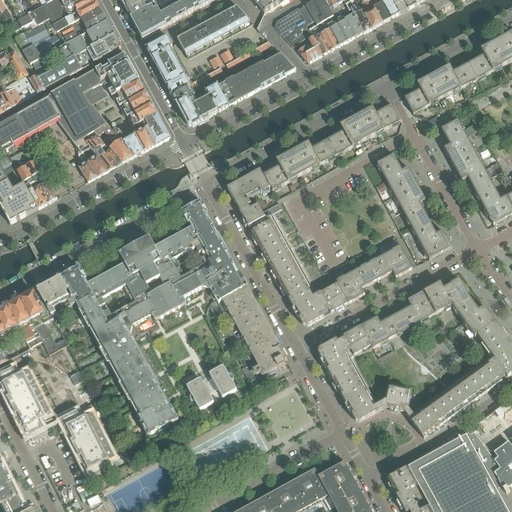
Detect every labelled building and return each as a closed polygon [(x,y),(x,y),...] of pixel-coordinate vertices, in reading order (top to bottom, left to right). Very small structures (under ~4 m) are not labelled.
[(11,9),(6,0),(0,0),(0,12),(2,16),(13,36),(33,24),(29,16),(14,24),(7,11),(11,9)] [(20,0),(6,0),(11,9),(14,15),(25,9),(23,6),(20,0)] [(54,27),(96,4),(94,0),(69,0),(74,8),(50,21),(54,27)] [(150,10),(150,9),(144,0),(119,0),(131,20),(150,10)] [(188,16),(195,12),(217,0),(166,0),(150,9),(150,10),(131,20),(142,41),(167,28),(171,25),(183,19),(188,16)] [(274,0),(249,0),(264,17),(281,7),(274,0)] [(333,18),(323,0),(317,0),(314,2),(326,23),(333,18)] [(341,14),(333,0),(323,0),(333,18),(341,14)] [(349,9),(344,0),(333,0),(341,14),(349,9)] [(355,0),(344,0),(349,9),(353,7),(350,3),(355,0)] [(391,21),(379,0),(376,0),(370,3),(372,6),(376,3),(378,8),(374,10),(382,26),(391,21)] [(400,17),(390,0),(379,0),(391,21),(400,17)] [(407,13),(400,0),(390,0),(400,17),(407,13)] [(425,3),(422,0),(400,0),(407,13),(416,8),(425,3)] [(326,23),(314,2),(306,7),(315,24),(317,28),(326,23)] [(382,26),(374,10),(372,6),(370,3),(369,2),(363,5),(361,6),(364,12),(362,13),(373,31),(382,26)] [(57,35),(100,11),(96,4),(54,27),(50,21),(45,24),(49,32),(51,31),(54,36),(57,35)] [(315,24),(306,7),(297,12),(307,28),(315,24)] [(364,36),(350,11),(353,9),(353,7),(349,9),(341,14),(356,40),(360,38),(364,36)] [(373,31),(362,13),(359,7),(353,9),(350,11),(364,36),(373,31)] [(252,25),(239,11),(238,10),(237,9),(235,9),(230,12),(240,31),(252,25)] [(65,40),(85,29),(85,28),(104,17),(100,11),(57,35),(64,48),(68,45),(65,40)] [(240,31),(230,12),(221,17),(231,36),(240,31)] [(309,32),(307,28),(297,12),(278,24),(276,30),(294,50),(306,40),(312,36),(309,32)] [(356,40),(341,14),(333,18),(348,44),(356,40)] [(88,34),(107,24),(104,17),(85,28),(85,29),(65,40),(68,45),(88,34)] [(231,36),(221,17),(212,22),(223,40),(231,36)] [(348,44),(333,18),(326,23),(340,49),(348,44)] [(223,40),(212,22),(204,26),(214,45),(223,40)] [(340,49),(326,23),(317,28),(331,53),(338,50),(340,49)] [(66,63),(115,37),(107,24),(88,34),(68,45),(64,48),(59,50),(66,63)] [(63,48),(57,36),(49,41),(47,39),(49,38),(43,26),(25,36),(24,35),(15,39),(30,66),(41,60),(63,48)] [(214,45),(204,26),(195,31),(205,50),(214,45)] [(331,53),(317,28),(309,32),(312,36),(324,57),(331,53)] [(205,50),(195,31),(186,36),(196,55),(205,50)] [(509,64),(511,63),(511,34),(497,42),(509,64)] [(196,55),(186,36),(177,41),(179,44),(188,60),(196,55)] [(324,57),(312,36),(306,40),(309,43),(312,48),(307,51),(305,48),(298,54),(308,66),(324,57)] [(44,92),(119,51),(120,48),(115,37),(66,63),(37,79),(37,78),(33,81),(30,82),(30,81),(29,82),(37,96),(40,94),(44,92)] [(152,60),(172,49),(167,39),(166,39),(146,49),(152,60)] [(509,64),(497,42),(481,51),(484,57),(469,65),(477,82),(509,64)] [(12,65),(8,58),(7,56),(3,48),(0,49),(0,53),(2,56),(0,57),(0,64),(3,70),(5,69),(12,65)] [(182,67),(177,58),(172,49),(152,60),(162,78),(182,67)] [(20,61),(16,54),(8,58),(12,65),(20,61)] [(139,83),(133,72),(128,63),(126,58),(122,57),(101,69),(96,72),(104,86),(108,83),(115,96),(139,83)] [(295,73),(281,57),(264,66),(263,65),(250,72),(262,91),(295,73)] [(20,61),(12,65),(5,69),(9,76),(10,77),(24,69),(20,61)] [(477,82),(469,65),(453,74),(450,68),(433,77),(446,99),(477,82)] [(172,96),(190,86),(188,82),(190,81),(187,76),(182,67),(162,78),(172,96)] [(19,83),(29,79),(29,78),(24,69),(10,77),(9,76),(0,81),(0,92),(0,93),(4,91),(19,83)] [(108,128),(95,112),(91,107),(84,97),(100,88),(104,86),(96,72),(75,84),(52,97),(0,125),(0,150),(0,151),(2,149),(4,152),(57,122),(60,127),(75,147),(108,128)] [(262,91),(250,72),(242,76),(244,79),(245,78),(247,82),(256,94),(262,91)] [(256,94),(247,82),(245,78),(244,79),(242,76),(231,82),(245,100),(256,94)] [(413,117),(437,104),(446,99),(433,77),(417,86),(420,92),(404,100),(413,117)] [(37,96),(29,82),(30,81),(29,79),(19,83),(4,91),(6,95),(15,90),(18,96),(28,91),(33,98),(35,97),(37,96)] [(229,108),(245,100),(231,82),(219,89),(218,86),(217,86),(220,92),(229,108)] [(121,107),(145,93),(139,83),(115,96),(114,97),(117,102),(116,102),(119,108),(121,107)] [(199,102),(195,94),(193,91),(191,87),(190,86),(172,96),(179,110),(189,105),(190,107),(199,102)] [(229,108),(220,92),(217,86),(206,92),(218,114),(229,108)] [(101,90),(100,88),(84,97),(91,107),(106,99),(101,90)] [(23,104),(15,90),(6,95),(14,109),(23,104)] [(14,109),(6,95),(4,91),(0,93),(0,108),(3,115),(14,109)] [(193,128),(218,114),(206,92),(205,93),(208,99),(200,104),(199,102),(190,107),(189,105),(179,110),(188,127),(193,128)] [(129,118),(152,106),(145,93),(121,107),(125,113),(124,113),(127,119),(129,118)] [(147,122),(157,116),(152,106),(129,118),(132,123),(131,124),(134,129),(138,127),(147,122)] [(369,141),(401,123),(392,107),(376,116),(373,110),(356,119),(369,141)] [(164,128),(157,116),(147,122),(153,134),(164,128)] [(336,158),(361,145),(369,141),(356,119),(340,127),(343,133),(328,142),(336,158)] [(439,127),(435,120),(428,123),(432,130),(439,127)] [(154,135),(153,134),(147,122),(138,127),(145,140),(139,144),(145,154),(155,149),(149,138),(154,135)] [(475,154),(467,139),(458,122),(441,131),(450,147),(444,150),(453,166),(475,154)] [(134,160),(113,134),(108,128),(75,147),(78,151),(78,157),(92,149),(88,144),(97,138),(98,139),(105,134),(113,145),(109,148),(123,166),(134,160)] [(169,141),(170,138),(164,128),(153,134),(154,135),(149,138),(155,149),(169,141)] [(145,154),(139,144),(134,135),(127,138),(123,139),(118,132),(113,134),(134,160),(145,154)] [(115,170),(103,153),(109,149),(105,148),(98,139),(97,138),(88,144),(92,149),(98,157),(109,173),(115,170)] [(305,176),(336,158),(328,142),(312,150),(309,144),(293,153),(305,176)] [(109,148),(109,149),(103,153),(115,170),(123,166),(109,148)] [(271,193),(297,180),(305,176),(293,153),(276,162),(279,168),(263,177),(271,193)] [(13,168),(8,159),(5,154),(0,157),(0,166),(4,173),(13,168)] [(492,186),(488,178),(475,154),(453,166),(462,183),(468,179),(476,195),(492,186)] [(109,173),(98,157),(90,162),(95,170),(93,172),(98,179),(109,173)] [(417,186),(408,169),(402,173),(394,157),(377,166),(395,198),(417,186)] [(98,179),(93,172),(95,170),(90,162),(79,170),(88,184),(98,179)] [(58,201),(38,168),(37,167),(35,163),(26,169),(47,207),(58,201)] [(9,183),(5,175),(0,166),(0,191),(1,191),(0,188),(8,184),(9,183)] [(47,207),(26,169),(17,173),(24,186),(38,212),(47,207)] [(257,201),(271,193),(263,177),(260,172),(227,190),(249,229),(252,227),(272,216),(282,211),(279,205),(264,214),(257,201)] [(38,212),(24,186),(24,187),(18,189),(14,192),(9,183),(8,184),(0,188),(1,191),(0,191),(0,207),(10,226),(38,212)] [(387,192),(384,185),(376,189),(380,196),(387,192)] [(426,202),(417,186),(395,198),(412,230),(428,221),(420,205),(426,202)] [(511,216),(511,210),(506,198),(501,201),(492,186),(476,195),(477,196),(480,195),(483,201),(480,202),(485,212),(488,211),(491,217),(489,218),(493,227),(511,216)] [(182,308),(186,306),(183,300),(203,289),(211,292),(218,305),(248,289),(240,275),(239,276),(227,255),(228,254),(219,237),(218,237),(206,216),(208,216),(201,203),(200,204),(200,203),(182,213),(183,213),(182,214),(188,226),(190,225),(192,230),(155,250),(150,242),(150,241),(149,240),(148,241),(121,255),(127,266),(88,287),(85,282),(87,281),(80,269),(79,269),(60,279),(68,292),(70,291),(77,305),(80,312),(79,312),(81,315),(77,317),(78,320),(82,318),(89,330),(90,330),(101,350),(100,351),(108,365),(109,364),(120,385),(119,386),(129,403),(130,403),(141,424),(140,424),(147,437),(148,436),(148,437),(177,421),(178,420),(171,408),(170,408),(158,387),(159,387),(149,369),(148,370),(137,349),(130,336),(132,328),(152,317),(155,322),(159,320),(159,321),(181,309),(183,308),(182,308)] [(312,289),(294,257),(272,216),(252,227),(255,232),(252,234),(289,302),(312,289)] [(436,236),(434,231),(428,221),(412,230),(429,262),(451,249),(442,233),(436,236)] [(412,271),(400,248),(368,266),(377,282),(392,274),(396,280),(412,271)] [(362,290),(367,288),(377,282),(368,266),(336,283),(338,286),(349,305),(365,296),(362,290)] [(77,305),(70,291),(68,292),(60,279),(49,285),(64,312),(77,305)] [(468,298),(459,282),(457,283),(461,289),(455,292),(452,286),(444,290),(441,285),(424,293),(436,316),(450,308),(450,309),(452,308),(453,309),(468,298)] [(64,312),(49,285),(37,291),(52,319),(64,312)] [(349,305),(338,286),(316,297),(312,289),(289,302),(299,321),(303,327),(306,328),(307,328),(324,319),(322,316),(326,314),(329,312),(330,315),(349,305)] [(217,322),(212,325),(221,341),(234,335),(263,320),(255,305),(253,303),(255,302),(248,289),(218,305),(210,309),(217,322)] [(45,325),(53,321),(52,319),(37,291),(20,301),(36,330),(42,344),(48,353),(47,354),(49,357),(58,352),(65,348),(68,347),(65,341),(56,346),(45,325)] [(437,316),(436,316),(424,293),(408,302),(411,308),(396,316),(405,333),(414,328),(416,327),(434,317),(435,317),(437,316)] [(495,324),(491,318),(484,308),(479,312),(468,298),(453,309),(473,337),(472,337),(473,338),(474,338),(474,339),(477,337),(495,324)] [(36,330),(20,301),(8,307),(19,328),(22,334),(16,337),(25,354),(33,350),(32,349),(42,344),(36,330)] [(19,328),(8,307),(0,311),(0,321),(7,334),(19,328)] [(405,333),(396,316),(380,325),(377,319),(361,328),(371,348),(372,350),(373,350),(374,350),(375,350),(375,349),(405,333)] [(59,330),(76,321),(74,317),(57,326),(59,330)] [(279,349),(263,320),(234,335),(233,336),(235,338),(238,344),(242,350),(243,350),(248,358),(247,359),(250,365),(279,349)] [(511,347),(501,331),(498,333),(493,327),(496,325),(495,324),(477,337),(494,361),(489,365),(500,380),(505,377),(507,379),(511,374),(511,347)] [(351,359),(371,348),(361,328),(343,338),(344,340),(338,344),(336,341),(319,351),(318,355),(327,371),(351,359)] [(5,362),(18,355),(13,347),(0,354),(0,353),(0,366),(6,363),(5,362)] [(287,364),(285,361),(287,361),(280,348),(279,349),(250,365),(250,366),(242,371),(250,384),(277,369),(277,370),(285,366),(287,364)] [(377,407),(355,367),(351,359),(327,371),(355,423),(359,424),(385,410),(394,412),(400,390),(390,387),(386,403),(384,402),(384,403),(377,407)] [(423,440),(487,394),(502,383),(500,380),(489,365),(486,361),(412,415),(408,409),(406,408),(410,392),(400,390),(394,412),(404,414),(423,440)] [(235,389),(231,383),(233,382),(233,380),(233,378),(232,378),(231,377),(229,376),(228,377),(225,371),(224,371),(223,368),(221,369),(211,374),(211,375),(210,376),(222,399),(224,398),(234,393),(234,392),(236,391),(234,389),(235,389)] [(46,407),(33,381),(28,372),(17,378),(13,370),(0,376),(0,385),(1,387),(3,386),(6,390),(3,392),(20,425),(22,424),(24,428),(22,429),(26,438),(43,430),(39,422),(50,416),(46,407)] [(255,395),(252,389),(239,396),(236,391),(234,392),(234,393),(224,398),(222,399),(210,376),(200,381),(213,404),(211,405),(212,405),(202,410),(200,411),(206,422),(231,408),(255,395)] [(213,404),(200,381),(199,382),(198,381),(189,387),(187,388),(188,391),(191,397),(190,398),(190,399),(190,401),(191,402),(192,403),(194,403),(195,403),(198,409),(200,411),(202,410),(212,405),(211,405),(213,404)] [(98,388),(93,391),(96,397),(101,394),(98,388)] [(511,511),(511,400),(477,425),(480,429),(477,431),(475,427),(467,433),(468,435),(409,468),(418,486),(431,509),(433,511),(511,511)] [(115,458),(108,445),(93,415),(81,421),(77,413),(60,421),(64,430),(90,481),(107,472),(103,464),(115,458)] [(358,490),(352,480),(344,465),(319,479),(318,479),(326,494),(329,498),(332,504),(358,490)] [(425,511),(431,509),(418,486),(409,468),(388,480),(397,497),(396,497),(404,511),(425,511)] [(329,498),(326,494),(318,479),(319,479),(315,471),(291,485),(305,511),(329,498)] [(7,511),(20,506),(17,500),(16,497),(14,499),(10,497),(13,493),(5,476),(0,478),(0,508),(1,511),(7,511)] [(302,511),(305,511),(291,485),(268,497),(276,511),(302,511)] [(370,511),(365,503),(358,490),(332,504),(336,511),(370,511)] [(276,511),(268,497),(244,510),(244,511),(276,511)]
